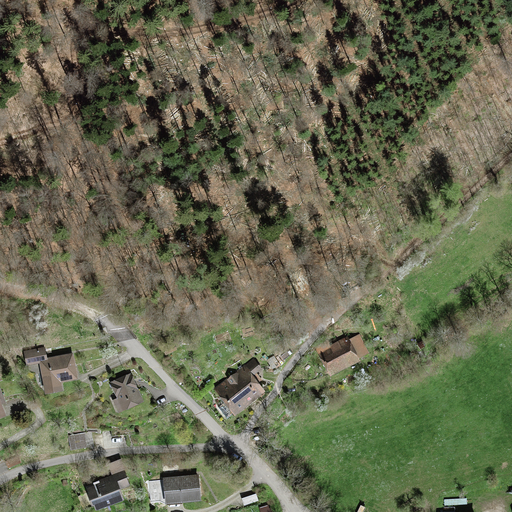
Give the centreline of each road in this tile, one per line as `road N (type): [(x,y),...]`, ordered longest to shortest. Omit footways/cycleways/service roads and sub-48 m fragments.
road 1 (track): [(511,157),(282,373),(242,450)]
road 2 (residential): [(0,487),(78,457),(242,450)]
road 3 (residential): [(242,450),(118,324)]
road 4 (track): [(118,324),(0,292)]
